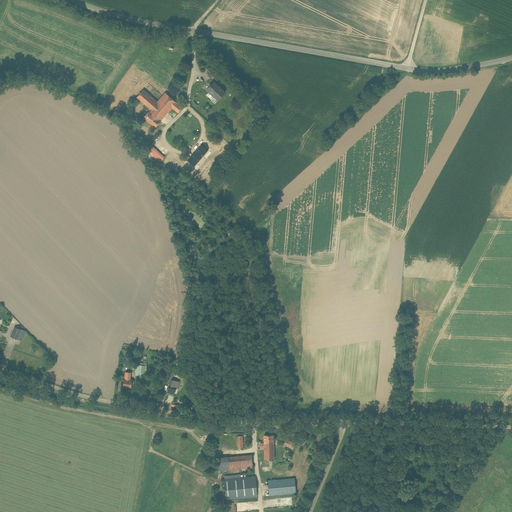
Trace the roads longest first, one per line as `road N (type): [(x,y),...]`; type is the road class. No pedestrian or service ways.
road 1 (tertiary): [(511,57),(425,71),(124,17),(73,0)]
road 2 (unclassified): [(346,424),(220,424),(77,397),(0,370)]
road 3 (unclassified): [(511,429),(346,424)]
